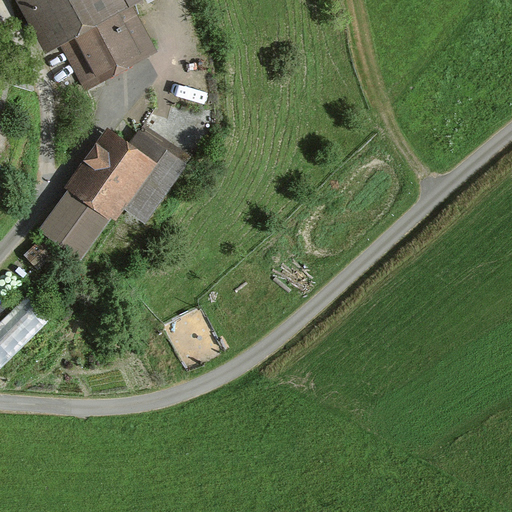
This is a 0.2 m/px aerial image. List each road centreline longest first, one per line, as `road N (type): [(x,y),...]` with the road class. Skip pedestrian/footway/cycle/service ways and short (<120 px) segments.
road 1 (track): [(0,401),(138,403),(223,375),(511,131)]
road 2 (track): [(0,5),(43,95),(44,161),(27,220),(0,253)]
road 3 (track): [(437,192),(398,142),(390,102),(472,0)]
